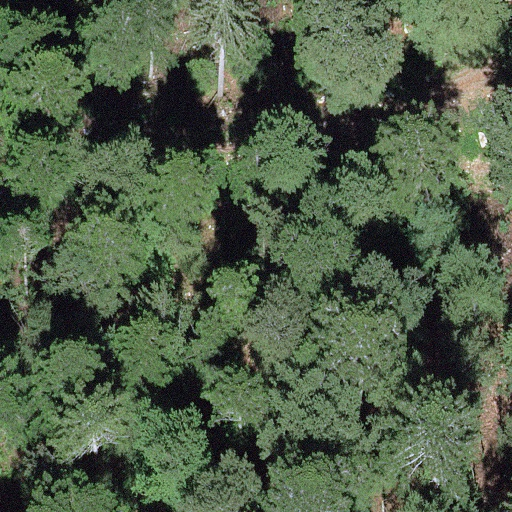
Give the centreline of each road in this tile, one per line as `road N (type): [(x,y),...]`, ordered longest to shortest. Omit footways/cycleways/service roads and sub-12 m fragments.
road 1 (track): [(0,183),(417,122)]
road 2 (track): [(511,177),(458,169),(417,122),(511,67)]
